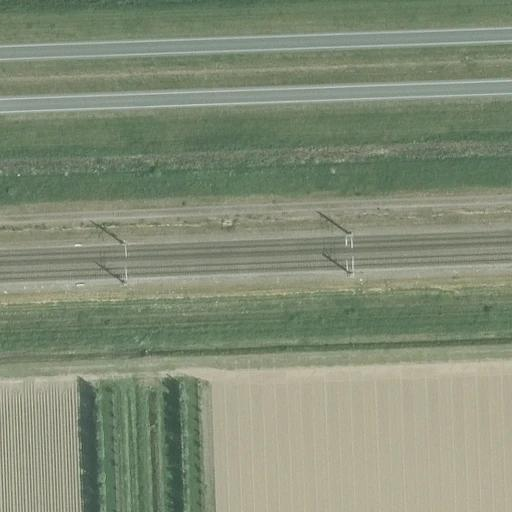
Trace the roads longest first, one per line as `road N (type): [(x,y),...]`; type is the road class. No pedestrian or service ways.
road 1 (track): [(0,220),(511,200)]
road 2 (trunk): [(0,106),(511,86)]
road 3 (trunk): [(511,35),(0,54)]
